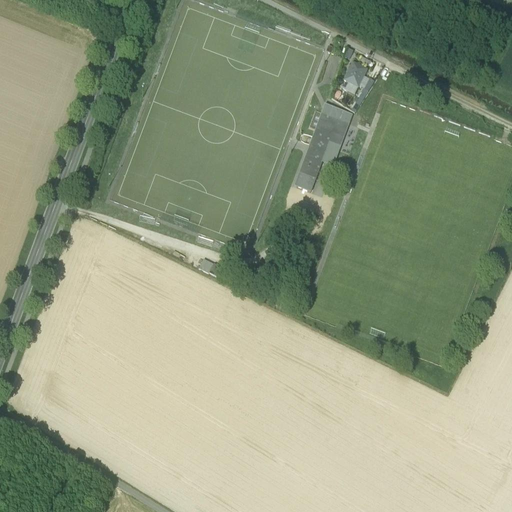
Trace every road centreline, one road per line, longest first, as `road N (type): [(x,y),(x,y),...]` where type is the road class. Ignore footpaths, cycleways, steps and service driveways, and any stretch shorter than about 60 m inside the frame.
road 1 (primary): [(0,354),(132,0)]
road 2 (track): [(161,511),(0,412)]
road 3 (unclassified): [(387,64),(260,0)]
road 4 (track): [(511,127),(387,64)]
